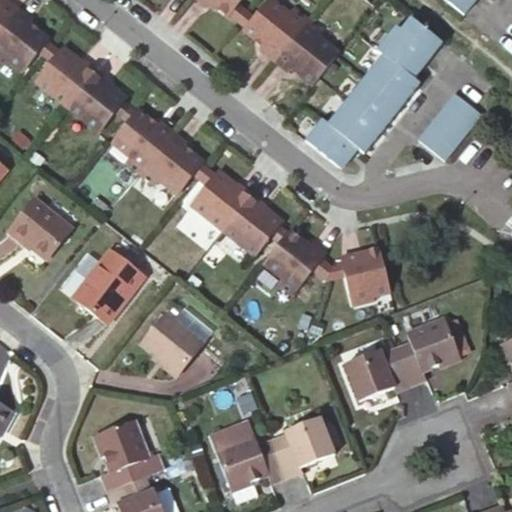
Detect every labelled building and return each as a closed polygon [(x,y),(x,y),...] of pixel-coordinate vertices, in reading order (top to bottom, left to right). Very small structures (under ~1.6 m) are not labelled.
[(194,0),(205,8),(207,5),(227,21),(229,19),(238,7),(243,0),(194,0)] [(273,62),(306,21),(292,9),(287,15),(268,0),(254,19),(244,31),(242,33),(263,49),(260,52),(273,62)] [(441,0),(463,17),(473,4),(476,0),(441,0)] [(0,33),(18,11),(5,1),(2,4),(0,2),(0,33)] [(238,7),(229,19),(236,25),(246,13),(238,7)] [(18,11),(0,33),(0,62),(4,58),(22,73),(37,54),(38,54),(46,42),(47,41),(48,40),(28,24),(31,21),(18,11)] [(246,13),(236,25),(244,31),(254,19),(246,13)] [(306,21),(273,62),(286,72),(288,69),(311,87),(337,55),(316,37),(320,32),(306,21)] [(384,55),(414,79),(441,45),(416,25),(408,35),(397,27),(378,51),(384,55)] [(38,54),(37,54),(41,58),(51,45),(46,42),(38,54)] [(41,58),(47,61),(55,50),(56,49),(51,45),(41,58)] [(32,81),(67,109),(94,74),(82,64),(79,67),(71,60),(70,56),(58,47),(56,49),(55,50),(47,61),(46,62),(32,81)] [(366,79),(402,107),(420,84),(414,79),(384,55),(366,79)] [(94,74),(67,109),(101,138),(116,119),(125,107),(128,104),(116,94),(112,94),(104,87),(107,83),(94,74)] [(347,102),(384,131),(402,107),(366,79),(347,102)] [(455,93),(420,137),(447,158),(482,114),(455,93)] [(359,149),(366,154),(384,131),(347,102),(329,125),(359,149)] [(116,119),(121,123),(130,111),(125,107),(116,119)] [(130,111),(121,123),(125,127),(135,114),(130,111)] [(139,177),(171,136),(158,126),(155,129),(136,113),(135,114),(125,127),(111,145),(129,160),(125,166),(139,177)] [(324,121),(305,144),(336,169),(343,168),(359,149),(329,125),(324,121)] [(171,136),(139,177),(154,188),(158,182),(177,198),(190,180),(200,168),(201,166),(181,150),(184,147),(171,136)] [(0,187),(14,171),(0,159),(0,187)] [(200,168),(190,180),(194,183),(204,171),(200,168)] [(204,171),(194,183),(200,188),(210,176),(204,171)] [(187,206),(222,233),(249,199),(236,189),(233,192),(225,185),(224,182),(212,172),(210,176),(200,188),(187,206)] [(222,233),(257,262),(271,244),(281,231),(283,228),(271,218),(268,219),(259,212),(261,209),(249,199),(222,233)] [(50,261),(74,230),(40,203),(15,233),(50,261)] [(281,231),(271,244),(277,248),(287,236),(281,231)] [(277,248),(263,266),(282,281),(277,287),(292,298),(310,275),(320,262),(323,257),(310,247),(308,250),(288,235),(287,236),(277,248)] [(389,294),(378,251),(339,260),(340,266),(344,282),(350,307),(373,302),(372,299),(389,294)] [(108,327),(146,280),(114,254),(75,300),(108,327)] [(68,282),(77,289),(97,266),(87,259),(68,282)] [(320,262),(310,275),(324,287),(329,270),(320,262)] [(340,266),(329,270),(324,287),(344,282),(340,266)] [(177,378),(203,349),(168,317),(141,346),(177,378)] [(457,320),(440,327),(453,361),(470,355),(457,320)] [(408,346),(394,352),(408,390),(423,384),(420,377),(454,363),(453,361),(440,327),(440,324),(404,338),(408,346)] [(511,329),(500,335),(505,346),(511,343),(511,329)] [(511,383),(506,386),(511,399),(511,343),(505,346),(502,347),(511,373),(511,383)] [(408,390),(394,352),(378,359),(377,356),(344,369),(359,406),(391,393),(393,396),(408,390)] [(14,439),(24,421),(0,406),(0,449),(8,436),(14,439)] [(270,444),(284,481),(299,475),(299,471),(331,459),(316,423),(284,435),(285,438),(270,444)] [(143,479),(167,470),(160,455),(147,461),(133,426),(93,442),(106,476),(99,479),(105,494),(143,479)] [(269,487),(284,481),(270,444),(255,450),(250,440),(214,454),(230,493),(266,479),(269,487)] [(149,494),(143,479),(105,494),(110,509),(113,508),(114,511),(159,511),(153,493),(149,494)]
